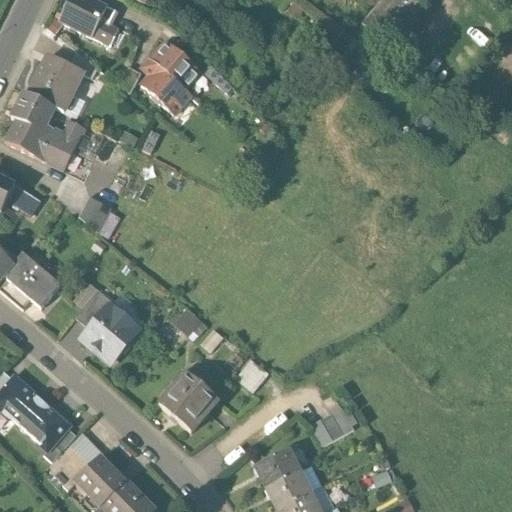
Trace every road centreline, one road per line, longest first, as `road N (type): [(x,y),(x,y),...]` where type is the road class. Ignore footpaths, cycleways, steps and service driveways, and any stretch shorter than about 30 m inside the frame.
road 1 (residential): [(189,481),(0,312)]
road 2 (residential): [(305,396),(189,481)]
